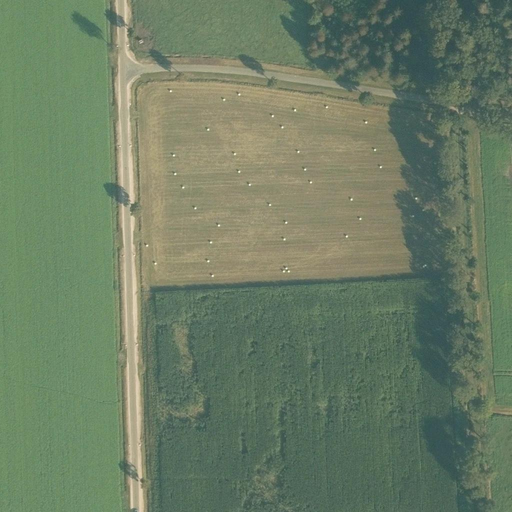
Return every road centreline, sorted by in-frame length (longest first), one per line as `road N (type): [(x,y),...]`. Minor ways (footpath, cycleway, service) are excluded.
road 1 (track): [(481,511),(454,0)]
road 2 (unclassified): [(134,511),(123,69)]
road 3 (unclassified): [(123,69),(243,71),(511,112)]
